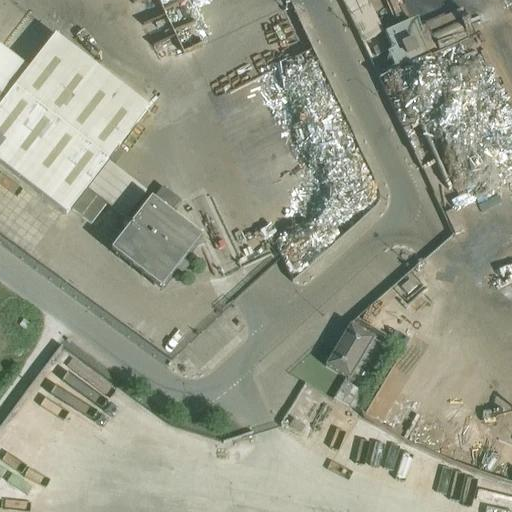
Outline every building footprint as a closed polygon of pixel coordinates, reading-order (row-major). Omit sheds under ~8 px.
[(382,34),(366,0),(341,0),(362,44),(382,34)] [(421,6),(396,17),(404,36),(430,25),(421,6)] [(148,108),(54,36),(28,70),(0,49),(0,164),(66,216),(148,108)] [(86,192),(79,202),(85,207),(93,197),(86,192)] [(160,289),(192,247),(198,240),(151,204),(113,253),(160,289)] [(348,382),(373,340),(348,326),(341,339),(338,337),(337,339),(339,340),(324,367),(348,382)] [(405,338),(377,383),(397,395),(429,344),(418,337),(414,344),(405,338)] [(47,511),(59,446),(75,449),(101,413),(104,400),(75,395),(78,377),(63,366),(63,365),(60,379),(53,377),(49,374),(31,371),(0,413),(0,511),(47,511)] [(343,381),(332,399),(361,413),(371,397),(360,391),(343,381)] [(299,435),(305,426),(294,419),(288,428),(299,435)]
